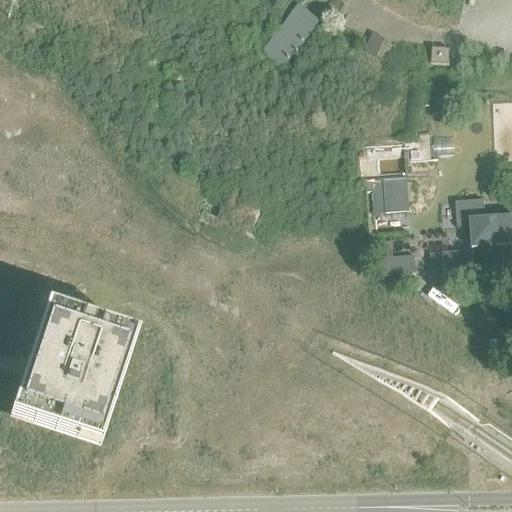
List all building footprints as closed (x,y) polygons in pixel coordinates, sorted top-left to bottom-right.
[(285,71),(322,27),(300,9),(264,53),(285,71)] [(364,53),(375,59),(384,42),(372,36),(364,53)] [(450,52),(432,51),(430,66),(448,68),(450,52)] [(507,70),(509,57),(500,57),(499,69),(507,70)] [(428,96),(419,96),(419,108),(429,108),(428,96)] [(419,153),(403,154),(404,164),(431,163),(430,136),(418,136),(419,153)] [(406,180),(370,183),(373,217),(409,215),(408,204),(415,204),(413,184),(407,185),(406,180)] [(198,227),(257,262),(268,243),(259,238),(273,215),(236,192),(222,216),(210,209),(198,227)] [(472,253),(429,257),(430,268),(442,267),(442,273),(474,271),(511,268),(511,220),(499,221),(499,220),(485,222),(483,203),(455,205),(457,230),(470,229),(472,253)] [(414,259),(374,262),(376,280),(415,277),(414,259)] [(0,354),(0,449),(88,479),(97,454),(135,342),(44,312),(27,363),(0,354)]
